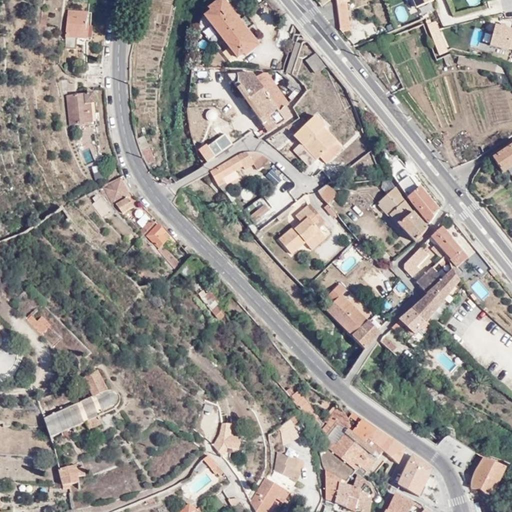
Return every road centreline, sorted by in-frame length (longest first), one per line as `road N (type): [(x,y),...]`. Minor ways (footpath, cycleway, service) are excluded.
road 1 (secondary): [(413,443),(341,389),(141,173),(120,103),(125,0)]
road 2 (primary): [(286,0),(511,275)]
road 3 (primary): [(449,177),(325,25)]
